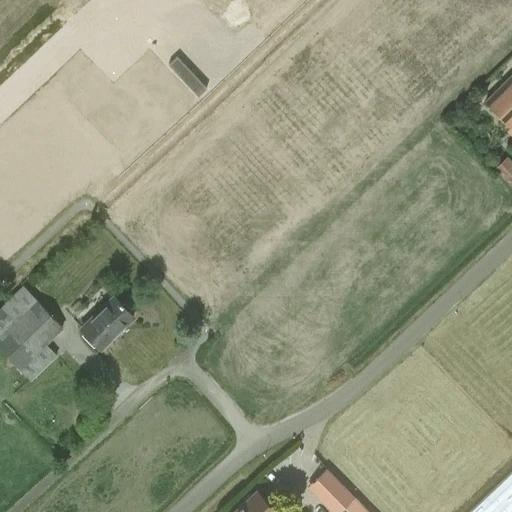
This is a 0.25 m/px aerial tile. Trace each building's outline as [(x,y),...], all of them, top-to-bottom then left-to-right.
[(73,85),(83,97),(81,99),(92,110),(94,108),(105,121),(129,99),(140,111),(153,98),(131,75),(120,86),(98,62),(73,85)] [(511,74),(484,102),(511,130),(511,74)] [(511,166),(505,159),(495,169),(511,188),(511,166)] [(0,310),(0,349),(19,370),(63,328),(24,287),(0,310)] [(80,327),(100,349),(133,318),(113,297),(80,327)] [(80,426),(87,434),(103,419),(95,411),(80,426)] [(326,470),(315,481),(341,508),(353,497),(326,470)] [(511,511),(511,471),(469,511),(511,511)] [(275,511),(276,511),(267,502),(266,503),(255,492),(232,511),(275,511)] [(367,511),(355,499),(341,511),(367,511)]
